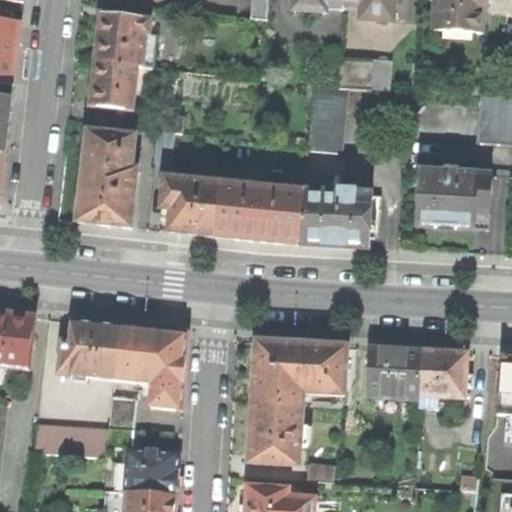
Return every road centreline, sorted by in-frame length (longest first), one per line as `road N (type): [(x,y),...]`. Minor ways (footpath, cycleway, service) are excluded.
road 1 (secondary): [(214,289),(511,308)]
road 2 (residential): [(22,268),(54,0)]
road 3 (residential): [(201,511),(214,289)]
road 4 (secondary): [(22,268),(214,289)]
